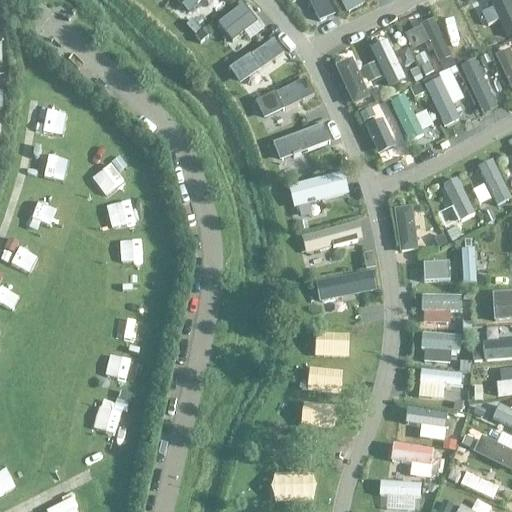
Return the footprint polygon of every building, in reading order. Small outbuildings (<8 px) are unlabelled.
[(207,0),(181,0),(179,2),(193,16),(207,0)] [(324,0),(304,0),(316,24),(332,16),(324,0)] [(359,0),(339,0),(345,12),(361,4),(359,0)] [(428,0),(402,18),(410,29),(445,4),(442,0),(428,0)] [(511,35),(511,7),(508,0),(488,0),(507,38),(511,35)] [(257,23),(243,5),(217,25),(232,43),(257,23)] [(418,27),(438,66),(451,59),(432,20),(418,27)] [(190,32),(195,38),(202,31),(197,26),(190,32)] [(208,38),(203,32),(195,39),(200,45),(208,38)] [(250,57),(231,70),(242,85),(262,72),(261,70),(285,54),(276,40),(251,58),(250,57)] [(386,42),(368,51),(388,91),(406,82),(386,42)] [(511,56),(509,50),(493,57),(511,94),(511,56)] [(290,67),(294,75),(315,66),(311,57),(290,67)] [(352,61),(334,69),(351,107),(369,99),(352,61)] [(475,61),(459,69),(482,117),(497,109),(475,61)] [(460,122),(439,80),(424,88),(444,130),(460,122)] [(314,97),(306,81),(275,96),(275,95),(257,103),(265,120),(283,111),(283,112),(314,97)] [(404,98),(391,104),(409,142),(423,136),(404,98)] [(396,147),(381,120),(365,128),(379,156),(396,147)] [(323,127),(280,144),(286,161),(293,159),(293,160),(301,157),(300,156),(329,145),(323,127)] [(492,161),(477,168),(496,208),(511,201),(492,161)] [(297,209),(346,197),(340,176),(291,189),(297,209)] [(457,179),(441,187),(460,223),(476,215),(457,179)] [(412,208),(393,210),(398,255),(417,253),(412,208)] [(356,225),(311,237),(315,254),(332,249),(333,250),(357,244),(356,243),(361,241),(356,225)] [(1,260),(18,265),(22,251),(5,246),(1,260)] [(474,251),(460,252),(463,285),(476,284),(474,251)] [(375,270),(372,255),(362,257),(365,272),(375,270)] [(448,264),(422,265),(423,284),(449,283),(448,264)] [(331,300),(374,291),(371,275),(318,286),(319,291),(318,293),(319,301),(322,303),(330,302),(331,300)] [(511,293),(492,295),(493,324),(511,322),(511,293)] [(461,298),(421,297),(420,313),(460,314),(461,298)] [(309,358),(314,337),(289,332),(285,353),(309,358)] [(349,337),(315,335),(314,359),(348,361),(349,337)] [(461,338),(421,335),(420,351),(460,355),(461,338)] [(511,342),(482,344),(484,367),(511,365),(511,342)] [(459,367),(475,357),(471,349),(454,359),(459,367)] [(343,373),(308,370),(306,395),(341,397),(343,373)] [(462,376),(420,372),(418,386),(461,389),(462,376)] [(511,382),(495,385),(496,398),(511,395),(511,382)] [(99,398),(95,415),(114,419),(118,402),(99,398)] [(337,408),(302,404),(299,429),(334,433),(337,408)] [(511,413),(499,407),(492,421),(511,430),(511,413)] [(406,411),(404,426),(446,432),(448,416),(406,411)] [(511,454),(481,439),(474,455),(511,472),(511,454)] [(431,469),(433,452),(392,446),(389,463),(431,469)] [(300,451),(299,469),(318,470),(319,452),(300,451)] [(465,475),(459,487),(492,502),(498,490),(465,475)] [(420,486),(379,484),(378,498),(419,500),(420,486)] [(288,487),(288,503),(309,504),(310,488),(288,487)]
